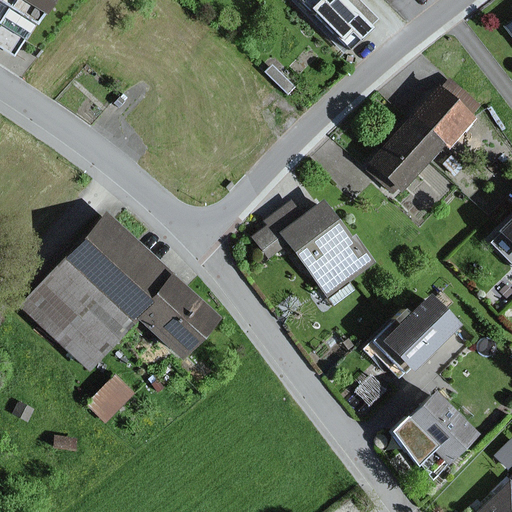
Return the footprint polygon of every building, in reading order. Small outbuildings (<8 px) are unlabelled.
[(0,0),(0,25),(15,0),(0,0)] [(15,0),(0,25),(29,43),(56,0),(15,0)] [(361,0),(300,0),(300,1),(351,52),(377,27),(374,24),(380,19),(361,0)] [(296,88),(273,65),(265,73),(288,96),(296,88)] [(451,148),(477,119),(473,116),(482,106),(450,78),(441,88),(437,85),(368,163),(370,165),(366,170),(393,194),(399,188),(403,192),(407,189),(429,163),(446,144),(451,148)] [(465,169),(452,156),(442,166),(455,179),(465,169)] [(304,215),(293,200),(264,221),(267,226),(251,238),(269,262),(289,247),(333,308),(357,290),(351,281),(376,263),(356,235),(353,237),(326,200),(304,215)] [(222,319),(107,212),(20,306),(92,373),(140,322),(182,362),(222,319)] [(511,220),(501,232),(511,242),(511,220)] [(415,373),(463,326),(431,295),(413,314),(408,309),(370,347),(401,378),(411,369),(415,373)] [(134,395),(115,376),(87,405),(106,424),(134,395)] [(434,481),(481,435),(438,392),(398,432),(434,481)] [(35,409),(19,401),(12,415),(29,422),(35,409)] [(508,418),(499,409),(491,417),(501,426),(508,418)] [(77,438),(55,436),(54,449),(76,451),(77,438)] [(511,473),(511,439),(494,457),(511,474),(511,473)] [(511,511),(511,479),(511,480),(478,511),(511,511)]
